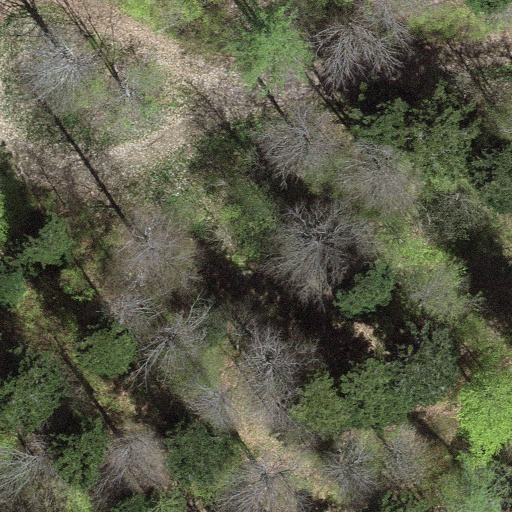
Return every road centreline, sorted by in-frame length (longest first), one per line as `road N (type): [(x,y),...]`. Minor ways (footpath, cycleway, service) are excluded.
road 1 (track): [(511,270),(238,286),(192,268),(151,220),(126,155)]
road 2 (track): [(511,49),(284,86),(126,155)]
road 3 (track): [(69,0),(120,39),(170,62),(284,86)]
road 4 (track): [(126,155),(66,162),(25,157),(0,143)]
